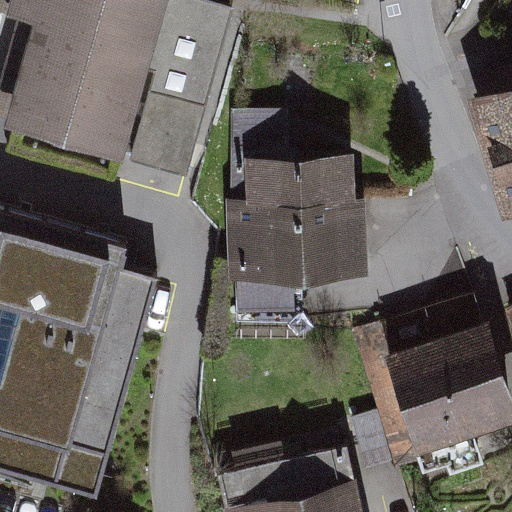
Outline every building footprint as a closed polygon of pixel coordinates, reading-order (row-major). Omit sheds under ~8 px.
[(162,0),(0,0),(0,8),(39,20),(4,130),(122,161),(162,0)] [(211,116),(152,99),(136,168),(192,182),(211,116)] [(284,114),(236,112),(234,318),(296,315),(295,276),(357,276),(353,155),(282,158),(284,114)] [(167,272),(0,219),(0,458),(95,486),(167,272)] [(478,315),(370,351),(403,449),(511,413),(478,315)] [(359,511),(344,446),(228,469),(236,511),(359,511)]
